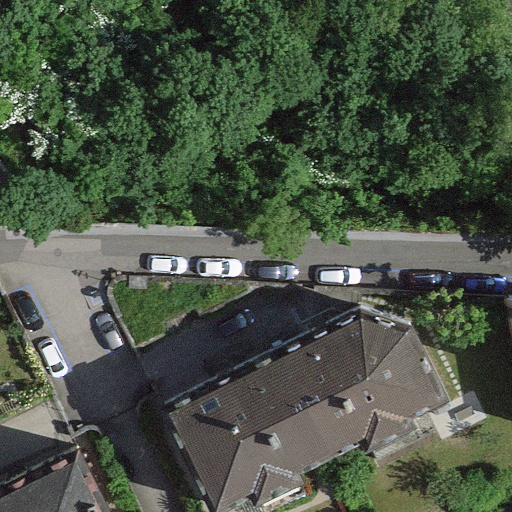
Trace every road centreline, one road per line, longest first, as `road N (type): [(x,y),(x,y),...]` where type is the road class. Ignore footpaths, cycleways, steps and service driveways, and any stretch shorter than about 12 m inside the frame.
road 1 (residential): [(37,257),(204,247),(511,264)]
road 2 (residential): [(37,257),(158,511)]
